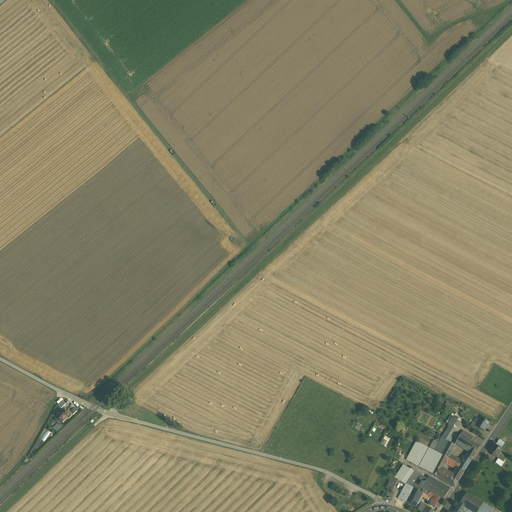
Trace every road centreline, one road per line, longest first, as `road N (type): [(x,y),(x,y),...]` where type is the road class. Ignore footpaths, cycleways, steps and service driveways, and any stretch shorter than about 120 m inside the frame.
road 1 (track): [(3,511),(511,28)]
road 2 (unclassified): [(0,359),(108,414),(322,470),(380,506)]
road 3 (track): [(249,247),(50,0)]
road 4 (track): [(83,404),(249,247)]
road 5 (track): [(499,9),(463,18),(430,40),(398,0)]
road 6 (tertiary): [(511,406),(443,511)]
